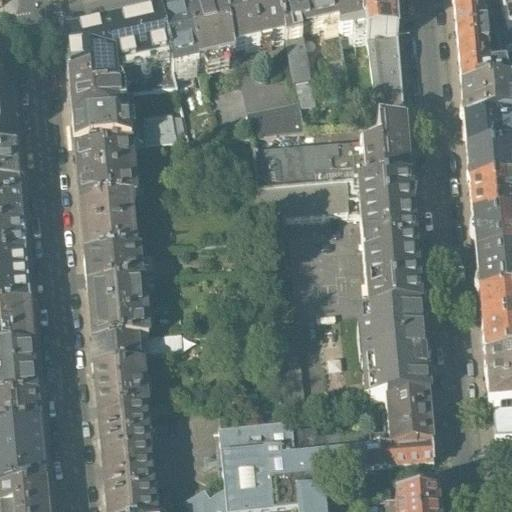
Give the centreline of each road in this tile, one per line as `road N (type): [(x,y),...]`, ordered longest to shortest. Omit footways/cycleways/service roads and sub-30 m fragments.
road 1 (residential): [(469,511),(426,0)]
road 2 (residential): [(34,27),(77,511)]
